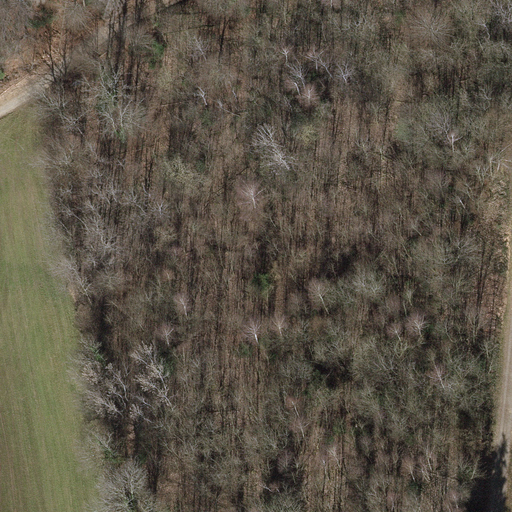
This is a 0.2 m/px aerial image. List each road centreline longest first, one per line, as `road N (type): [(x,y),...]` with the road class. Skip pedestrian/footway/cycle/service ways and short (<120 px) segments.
road 1 (track): [(166,0),(103,32),(0,111)]
road 2 (track): [(499,511),(511,373)]
